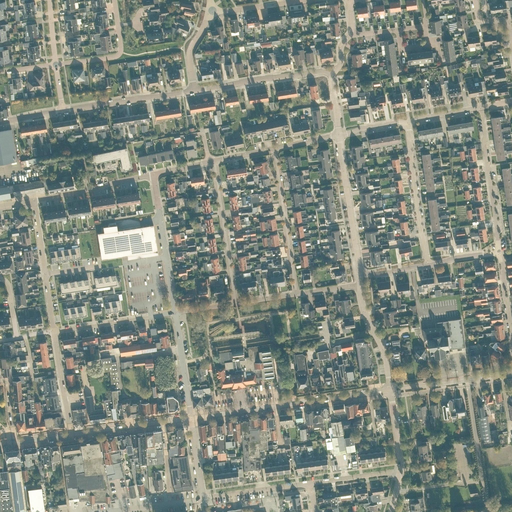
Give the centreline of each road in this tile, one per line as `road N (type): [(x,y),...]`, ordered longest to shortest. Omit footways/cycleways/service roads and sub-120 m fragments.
road 1 (primary): [(190,417),(390,390)]
road 2 (residential): [(468,379),(481,481),(396,488)]
road 3 (residential): [(295,293),(273,148)]
road 4 (residential): [(499,251),(480,106)]
road 5 (residential): [(426,265),(408,123)]
road 6 (residential): [(235,302),(213,161)]
road 7 (residential): [(360,274),(339,134)]
road 8 (residential): [(193,91),(332,75)]
road 9 (residential): [(175,312),(152,174)]
road 10 (residential): [(63,110),(193,91)]
road 11 (residential): [(53,332),(175,312)]
road 12 (residential): [(33,200),(152,174)]
road 13 (primary): [(70,433),(190,417)]
